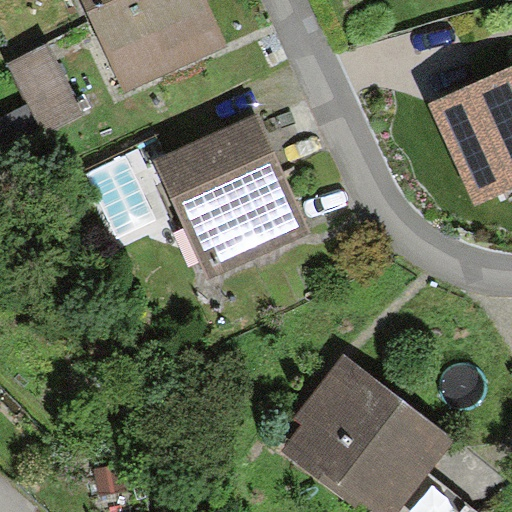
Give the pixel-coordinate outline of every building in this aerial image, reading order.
[(201,0),(78,0),(124,99),(186,72),(225,55),(201,0)] [(54,54),(14,73),(45,137),(85,117),(54,54)] [(511,73),(430,114),(480,214),(511,198),(511,73)] [(258,125),(157,174),(212,289),(314,240),(258,125)] [(126,159),(86,178),(113,234),(153,215),(126,159)] [(307,418),(289,440),(380,511),(392,511),(396,508),(400,511),(469,511),(476,504),(432,469),(459,435),(348,346),(297,410),(307,418)]
